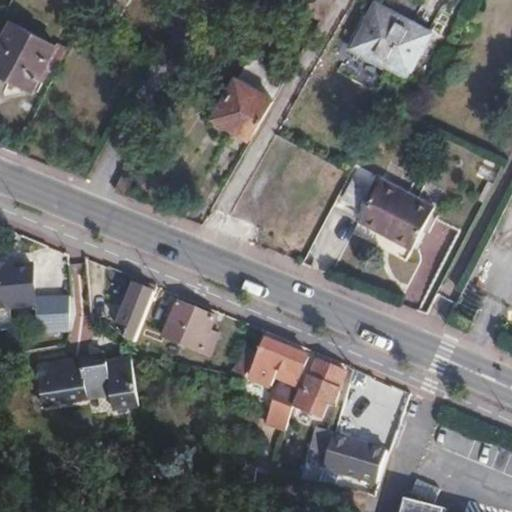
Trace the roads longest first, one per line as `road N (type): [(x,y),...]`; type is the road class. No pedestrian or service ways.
road 1 (secondary): [(0,176),(511,388)]
road 2 (unknown): [(213,263),(346,0)]
